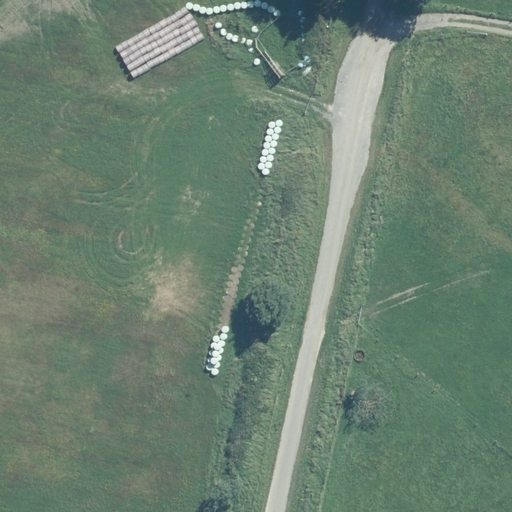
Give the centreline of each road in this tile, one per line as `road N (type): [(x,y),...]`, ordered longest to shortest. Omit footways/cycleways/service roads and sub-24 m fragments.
road 1 (unclassified): [(272,511),(375,44)]
road 2 (track): [(375,44),(442,18),(511,28)]
